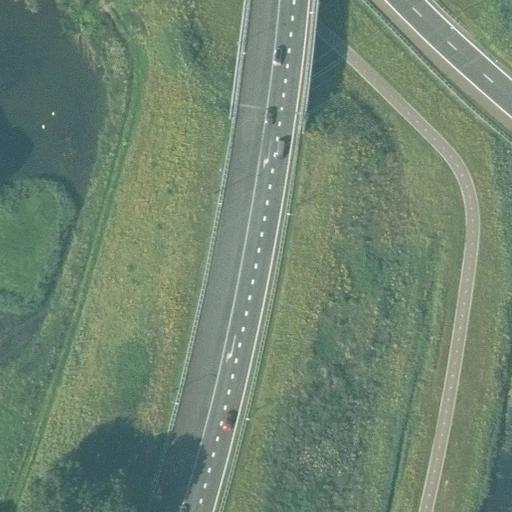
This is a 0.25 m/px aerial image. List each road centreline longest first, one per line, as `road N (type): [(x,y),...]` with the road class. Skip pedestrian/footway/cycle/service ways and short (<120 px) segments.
road 1 (motorway): [(292,0),(264,221),(197,511)]
road 2 (motorway): [(403,0),(511,100)]
